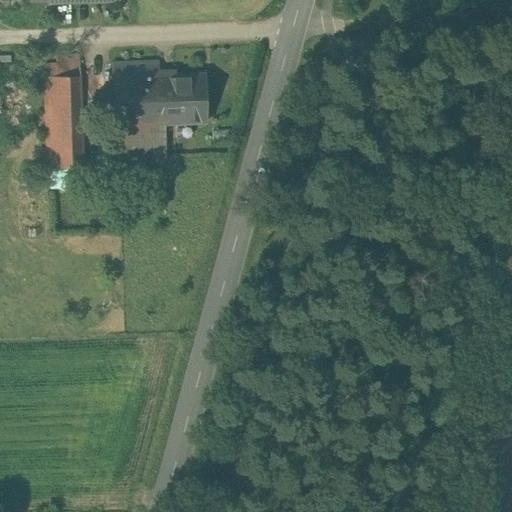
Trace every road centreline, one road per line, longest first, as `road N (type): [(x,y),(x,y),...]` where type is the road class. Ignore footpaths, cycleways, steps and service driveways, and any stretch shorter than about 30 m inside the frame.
road 1 (tertiary): [(301,0),(161,511)]
road 2 (track): [(292,31),(0,41)]
road 3 (track): [(292,31),(329,8),(511,8)]
